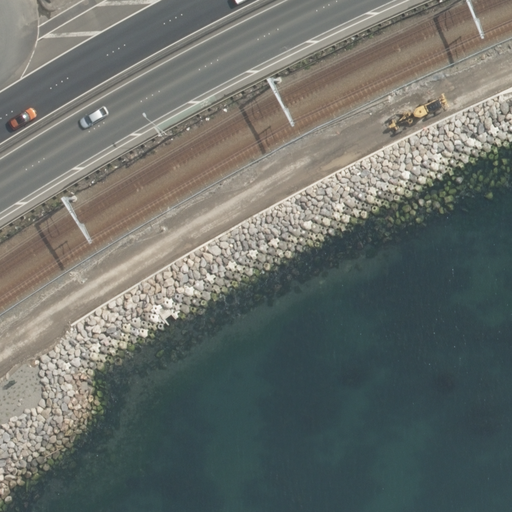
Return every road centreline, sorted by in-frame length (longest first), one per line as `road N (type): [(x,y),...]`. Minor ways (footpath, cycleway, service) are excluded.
road 1 (trunk): [(347,0),(125,110),(0,190)]
road 2 (trunk): [(0,114),(216,0)]
